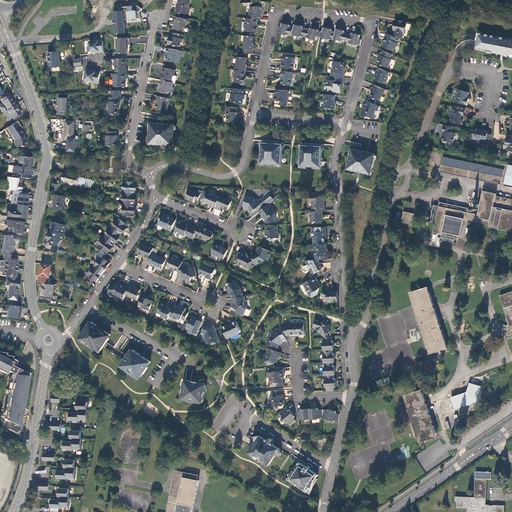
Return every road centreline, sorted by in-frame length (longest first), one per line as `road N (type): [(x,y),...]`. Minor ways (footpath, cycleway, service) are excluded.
road 1 (residential): [(344,126),(372,20),(278,11),(254,112)]
road 2 (residential): [(347,342),(332,172),(344,126)]
road 3 (residential): [(410,160),(449,72),(485,72),(492,84),(483,112)]
road 4 (tertiary): [(47,160),(28,270),(43,331)]
road 5 (tertiary): [(49,349),(13,511)]
road 6 (residential): [(347,342),(366,320),(390,200)]
road 7 (residential): [(254,112),(237,172),(158,167)]
road 8 (residential): [(128,155),(158,19)]
road 9 (residential): [(86,305),(180,357),(163,383)]
road 10 (tertiary): [(10,44),(47,160)]
